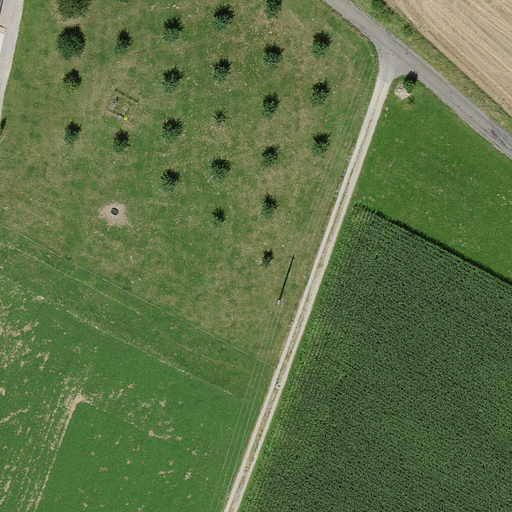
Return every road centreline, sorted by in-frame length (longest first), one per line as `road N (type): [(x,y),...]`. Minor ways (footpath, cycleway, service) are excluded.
road 1 (track): [(233,511),(396,50)]
road 2 (unclassified): [(335,0),(511,150)]
